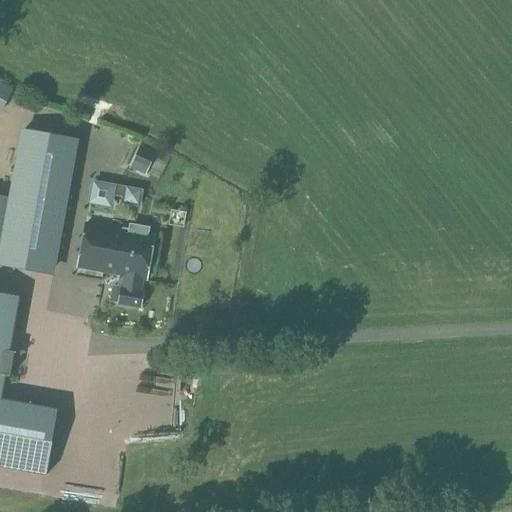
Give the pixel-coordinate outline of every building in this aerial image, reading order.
[(14,89),(0,81),(0,108),(3,110),(14,89)] [(54,269),(77,141),(23,131),(2,245),(0,245),(0,265),(30,271),(51,268),(54,269)] [(115,141),(102,161),(115,169),(128,149),(115,141)] [(131,168),(143,174),(153,153),(140,147),(131,168)] [(91,199),(110,203),(113,187),(94,183),(91,199)] [(0,196),(0,245),(9,198),(0,196)] [(128,224),(127,231),(87,224),(79,268),(120,275),(118,288),(122,288),(118,304),(140,308),(143,292),(141,292),(143,280),(145,280),(154,236),(148,235),(149,228),(128,224)] [(0,468),(46,477),(46,476),(43,475),(54,410),(58,410),(1,399),(6,377),(9,378),(9,377),(6,376),(10,353),(14,354),(14,353),(10,352),(20,297),(19,297),(18,300),(0,296),(0,468)]
